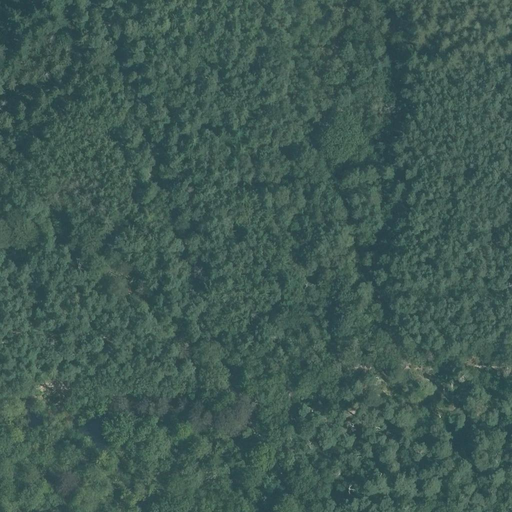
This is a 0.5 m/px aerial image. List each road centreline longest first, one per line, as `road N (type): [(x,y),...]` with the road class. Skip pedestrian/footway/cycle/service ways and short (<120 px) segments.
road 1 (unknown): [(315,511),(255,418),(209,324),(96,0)]
road 2 (unknown): [(243,393),(302,396),(362,366),(511,369)]
road 3 (unknown): [(229,363),(0,349)]
